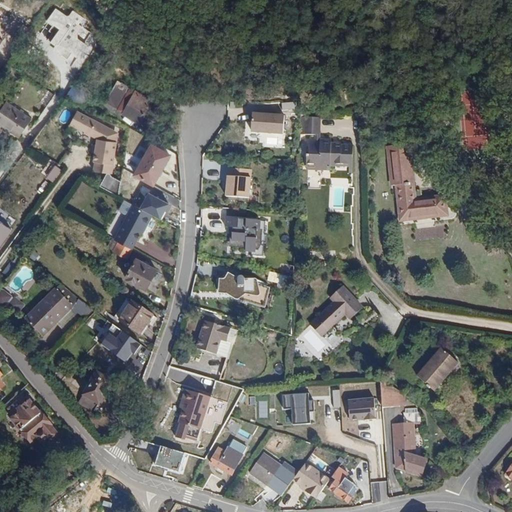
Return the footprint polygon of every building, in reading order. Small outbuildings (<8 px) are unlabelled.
[(54,23),(45,36),(52,41),(57,44),(55,50),(72,61),(85,43),(68,32),(75,21),(59,10),(51,19),(54,23)] [(171,34),(171,31),(171,28),(169,26),(167,24),(164,22),(161,22),(158,23),(155,24),(153,27),(152,29),(151,33),(152,36),(154,38),(156,40),(159,42),(162,42),(165,41),(168,40),(170,37),(171,34)] [(35,45),(42,49),(47,40),(40,36),(35,45)] [(36,60),(42,49),(35,45),(29,55),(36,60)] [(39,87),(42,82),(34,77),(31,82),(39,87)] [(117,81),(105,102),(112,106),(125,85),(117,81)] [(89,93),(73,85),(65,95),(82,105),(83,103),(89,93)] [(159,104),(125,85),(112,106),(123,112),(148,126),(150,123),(148,122),(156,107),(157,107),(159,104)] [(0,123),(20,137),(32,119),(7,101),(0,111),(0,123)] [(113,130),(78,111),(71,125),(78,129),(79,127),(86,130),(85,133),(97,139),(97,146),(95,154),(94,162),(96,162),(114,165),(118,140),(113,130)] [(147,128),(148,126),(123,112),(122,114),(147,128)] [(252,113),(251,131),(259,131),(259,132),(276,133),(276,132),(284,133),(285,115),(252,113)] [(307,117),(306,135),(321,135),(322,117),(307,117)] [(332,139),(321,139),(321,145),(310,144),(310,154),(307,154),(307,165),(316,165),(316,169),(331,170),(332,161),(341,161),(341,163),(353,163),(354,144),(343,144),(343,146),(332,146),(332,142),(332,139)] [(418,216),(448,212),(446,196),(422,199),(421,191),(415,191),(414,178),(411,178),(407,144),(390,146),(395,185),(400,185),(404,220),(418,218),(418,216)] [(154,185),(170,155),(152,145),(136,175),(154,185)] [(114,165),(96,162),(95,172),(113,174),(114,165)] [(249,198),(251,170),(229,168),(227,196),(249,198)] [(121,186),(122,180),(114,179),(112,192),(120,196),(120,194),(121,186)] [(8,195),(14,188),(9,183),(3,191),(8,195)] [(155,215),(136,205),(116,240),(118,241),(132,249),(134,249),(143,232),(146,227),(148,228),(155,215)] [(261,221),(226,218),(226,227),(231,227),(231,234),(233,234),(232,246),(246,247),(246,251),(256,252),(257,238),(260,239),(261,221)] [(107,247),(113,250),(118,241),(116,240),(112,237),(107,247)] [(128,258),(132,249),(118,241),(113,250),(128,258)] [(18,265),(24,258),(19,255),(13,262),(18,265)] [(157,270),(151,266),(144,262),(137,258),(126,278),(146,290),(157,270)] [(9,277),(18,265),(13,262),(12,261),(3,272),(9,277)] [(237,277),(228,273),(224,278),(219,278),(219,292),(227,292),(237,299),(240,298),(246,293),(259,296),(262,295),(257,278),(245,278),(243,276),(240,275),(237,277)] [(277,288),(286,289),(288,275),(278,274),(277,288)] [(43,337),(52,328),(49,326),(56,319),(58,322),(73,306),(66,299),(70,294),(61,285),(56,289),(58,290),(44,305),(41,303),(25,319),(43,337)] [(336,301),(311,324),(322,337),(347,313),(352,319),(363,309),(343,287),(332,297),(336,301)] [(1,288),(0,289),(0,303),(4,308),(13,296),(1,288)] [(56,288),(41,303),(44,305),(58,290),(56,289),(56,288)] [(115,317),(120,320),(132,302),(127,299),(115,317)] [(132,302),(120,320),(141,334),(153,316),(132,302)] [(49,326),(52,328),(58,322),(56,319),(49,326)] [(197,349),(218,354),(222,341),(227,342),(231,329),(205,321),(197,349)] [(222,341),(218,354),(228,357),(232,344),(227,342),(222,341)] [(435,390),(458,362),(440,347),(417,375),(435,390)] [(97,372),(85,394),(100,403),(102,400),(112,381),(97,372)] [(381,379),(383,408),(402,406),(401,392),(381,379)] [(216,380),(211,397),(227,402),(232,385),(216,380)] [(180,408),(183,409),(188,391),(185,390),(180,408)] [(188,391),(183,409),(179,423),(180,423),(176,438),(186,441),(188,435),(199,438),(201,430),(201,429),(210,397),(188,391)] [(309,393),(283,395),(284,408),(292,408),(293,425),(311,424),(311,411),(314,411),(314,400),(310,400),(309,393)] [(100,403),(85,394),(80,403),(102,416),(109,404),(102,400),(100,403)] [(37,436),(41,441),(54,431),(29,399),(17,409),(19,412),(12,418),(30,441),(37,436)] [(374,400),(348,402),(350,421),(376,419),(374,400)] [(404,413),(403,423),(412,422),(422,422),(421,412),(418,412),(418,408),(406,408),(406,412),(404,413)] [(412,422),(403,423),(393,423),(396,467),(420,475),(426,460),(415,455),(412,422)] [(307,441),(300,453),(309,458),(316,446),(307,441)] [(184,453),(161,446),(155,464),(178,471),(184,453)] [(232,475),(243,454),(230,447),(227,452),(220,448),(211,463),(232,475)] [(268,485),(269,484),(281,467),(282,466),(265,454),(251,473),(268,485)] [(340,466),(332,477),(337,481),(330,491),(349,504),(357,492),(343,483),(350,474),(340,466)] [(281,467),(269,484),(273,487),(285,470),(281,467)] [(309,491),(319,477),(312,472),(302,485),(309,491)] [(20,485),(23,494),(31,492),(29,483),(20,485)] [(43,486),(35,492),(42,503),(52,495),(43,486)]
